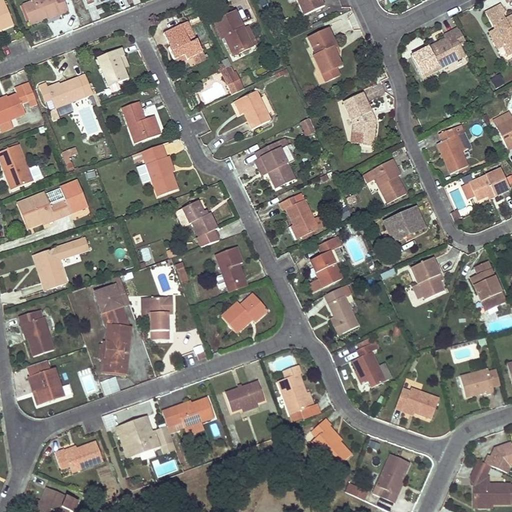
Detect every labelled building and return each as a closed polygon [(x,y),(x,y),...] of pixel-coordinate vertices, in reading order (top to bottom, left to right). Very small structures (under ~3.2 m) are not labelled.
[(0,0),(0,30),(13,25),(3,0),(0,0)] [(69,12),(63,0),(31,0),(33,2),(23,5),(30,24),(48,17),(60,13),(61,15),(69,12)] [(324,7),(321,0),(296,0),(304,16),(324,7)] [(511,16),(505,20),(503,17),(504,13),(501,5),(485,14),(492,27),(496,25),(498,29),(494,30),(489,33),(500,54),(505,52),(507,56),(511,53),(511,16)] [(252,47),(243,30),(243,29),(241,30),(238,26),(241,24),(235,12),(214,22),(222,40),(224,39),(233,57),(252,47)] [(202,53),(188,22),(163,34),(170,48),(168,49),(174,61),(184,56),(187,60),(193,57),(202,53)] [(257,45),(248,28),(243,30),(252,47),(257,45)] [(465,56),(459,45),(466,42),(458,28),(444,36),(446,39),(440,42),(441,44),(436,47),(435,45),(411,57),(422,78),(439,69),(441,64),(445,62),(451,63),(465,56)] [(336,56),(333,49),(336,47),(328,30),(308,39),(316,56),(314,57),(322,75),(335,68),(341,66),(336,56)] [(124,69),(119,57),(123,55),(121,49),(97,58),(109,87),(118,83),(128,79),(124,69)] [(206,60),(202,53),(193,57),(197,64),(206,60)] [(128,67),(123,55),(119,57),(124,69),(128,67)] [(187,60),(184,56),(174,61),(177,65),(187,60)] [(230,67),(226,70),(229,77),(234,75),(230,67)] [(339,76),(335,68),(322,75),(325,82),(339,76)] [(229,77),(226,70),(220,72),(224,80),(229,77)] [(234,75),(229,77),(233,83),(237,93),(243,90),(235,74),(234,75)] [(56,109),(92,95),(85,75),(60,85),(48,90),(47,88),(46,84),(39,87),(45,103),(52,100),(56,109)] [(496,88),(504,84),(500,75),(492,80),(496,88)] [(233,83),(229,77),(224,80),(227,86),(233,83)] [(120,90),(118,83),(109,87),(111,94),(120,90)] [(237,93),(233,83),(227,86),(231,96),(237,93)] [(25,114),(21,104),(28,101),(34,99),(35,99),(29,84),(15,89),(17,95),(0,101),(0,124),(10,121),(25,114)] [(270,121),(256,92),(238,101),(244,113),(252,130),(270,121)] [(373,146),(375,121),(374,118),(371,117),(369,113),(371,112),(362,94),(343,103),(353,125),(351,144),(373,146)] [(244,113),(238,101),(234,102),(240,115),(244,113)] [(160,135),(154,117),(145,120),(139,103),(122,109),(135,144),(160,135)] [(511,119),(509,114),(493,122),(497,128),(496,129),(508,151),(511,149),(511,119)] [(313,128),(309,119),(301,123),(305,132),(313,128)] [(13,128),(10,121),(0,124),(0,128),(1,132),(13,128)] [(437,145),(450,175),(468,167),(461,152),(471,148),(461,125),(438,135),(442,143),(437,145)] [(308,136),(315,133),(313,128),(305,132),(308,136)] [(295,180),(287,164),(295,160),(290,150),(291,149),(289,146),(288,146),(285,139),(255,153),(259,161),(261,159),(268,173),(275,189),(295,180)] [(28,169),(18,145),(4,151),(0,152),(0,162),(6,177),(8,175),(14,189),(33,182),(33,181),(28,169)] [(144,160),(164,152),(162,145),(132,156),(135,163),(144,160)] [(68,157),(75,155),(73,149),(62,154),(66,165),(71,163),(68,157)] [(166,158),(164,152),(144,160),(146,165),(166,158)] [(175,172),(169,157),(166,158),(172,173),(175,172)] [(172,173),(166,158),(146,165),(152,181),(157,197),(178,190),(172,173)] [(268,173),(261,159),(259,161),(255,162),(258,170),(262,176),(268,173)] [(406,194),(397,177),(400,175),(392,160),(371,172),(375,180),(388,204),(406,194)] [(152,181),(146,165),(137,168),(143,184),(152,181)] [(42,177),(38,166),(28,169),(33,181),(42,177)] [(493,194),(495,197),(510,190),(501,170),(469,184),(474,196),(477,202),(488,197),(493,194)] [(96,178),(95,172),(86,173),(88,180),(96,178)] [(375,180),(371,172),(363,176),(367,184),(375,180)] [(14,189),(8,175),(6,177),(11,190),(14,189)] [(55,220),(88,207),(78,181),(60,189),(64,199),(50,205),(45,193),(17,205),(25,225),(32,222),(34,227),(55,218),(55,220)] [(474,196),(469,184),(463,187),(469,198),(474,196)] [(360,200),(357,194),(347,198),(350,204),(360,200)] [(318,230),(313,220),(304,200),(296,204),(293,198),(279,204),(283,212),(286,210),(293,226),(300,239),(318,230)] [(217,229),(210,214),(207,215),(205,217),(203,213),(198,202),(182,210),(189,225),(192,224),(199,238),(197,239),(201,248),(218,242),(213,231),(217,229)] [(350,215),(347,208),(341,211),(344,218),(350,215)] [(424,228),(415,209),(385,222),(394,242),(424,228)] [(189,225),(182,210),(175,213),(183,228),(189,225)] [(457,210),(452,212),(454,219),(460,217),(457,210)] [(325,226),(320,216),(313,220),(318,230),(325,226)] [(358,230),(354,222),(347,225),(351,233),(358,230)] [(300,239),(293,226),(288,228),(294,241),(300,239)] [(335,264),(330,252),(334,251),(342,247),(338,237),(317,247),(322,256),(310,262),(319,280),(308,285),(312,294),(342,280),(335,264)] [(67,284),(59,261),(89,251),(85,239),(35,255),(47,291),(67,284)] [(147,248),(141,250),(144,260),(151,258),(147,248)] [(239,265),(243,263),(237,248),(215,256),(222,275),(215,278),(219,289),(226,287),(229,293),(247,287),(245,280),(242,281),(236,266),(239,265)] [(178,256),(176,249),(167,252),(169,258),(178,256)] [(339,263),(334,251),(330,252),(335,264),(339,263)] [(47,291),(35,255),(33,256),(44,292),(47,291)] [(440,282),(437,276),(440,275),(433,259),(410,269),(418,286),(423,297),(425,300),(444,291),(440,282)] [(506,303),(487,262),(475,268),(478,275),(471,279),(486,312),(506,303)] [(185,273),(182,264),(174,266),(178,275),(185,273)] [(245,280),(239,265),(236,266),(242,281),(245,280)] [(391,277),(388,271),(381,275),(384,280),(391,277)] [(188,280),(185,273),(178,275),(181,283),(188,280)] [(130,304),(120,277),(111,280),(114,287),(94,293),(101,314),(121,307),(130,304)] [(344,298),(340,289),(347,286),(346,286),(324,297),(335,320),(337,325),(333,327),(338,336),(358,326),(344,298)] [(351,295),(347,286),(340,289),(344,298),(351,295)] [(423,297),(418,286),(413,288),(418,300),(423,297)] [(260,317),(257,314),(264,307),(253,295),(240,306),(238,303),(221,318),(236,334),(242,328),(240,326),(250,318),(252,320),(254,323),(260,317)] [(168,315),(168,309),(173,309),(173,298),(150,299),(142,299),(142,317),(151,317),(151,341),(169,340),(168,315)] [(129,328),(121,307),(101,314),(105,324),(108,323),(108,326),(129,328)] [(260,317),(267,311),(264,307),(257,314),(260,317)] [(54,351),(43,318),(39,320),(36,312),(19,317),(21,326),(23,325),(27,340),(33,357),(54,351)] [(242,328),(252,320),(250,318),(240,326),(242,328)] [(128,347),(130,328),(129,328),(108,326),(108,328),(106,343),(106,346),(103,346),(103,345),(99,345),(98,360),(105,360),(103,372),(126,374),(127,364),(123,364),(125,347),(128,347)] [(359,350),(373,343),(370,338),(356,345),(359,350)] [(378,367),(371,353),(378,350),(374,343),(373,343),(359,350),(358,351),(362,357),(352,362),(363,385),(368,382),(371,389),(385,382),(378,367)] [(201,346),(193,348),(194,355),(203,353),(201,346)] [(64,398),(54,369),(50,371),(47,361),(26,368),(29,377),(28,378),(33,393),(37,391),(41,405),(64,398)] [(392,379),(385,364),(378,367),(385,382),(392,379)] [(305,394),(299,375),(301,374),(298,366),(283,372),(285,380),(278,382),(290,415),(301,411),(302,411),(310,408),(310,407),(305,394)] [(488,372),(488,370),(460,378),(465,398),(486,393),(486,396),(494,394),(493,388),(488,372)] [(500,386),(496,371),(488,372),(493,388),(500,386)] [(106,396),(120,391),(115,378),(102,383),(106,396)] [(256,404),(265,401),(258,382),(225,394),(232,413),(242,409),(256,404)] [(431,420),(439,399),(411,389),(409,392),(402,390),(396,407),(414,414),(431,420)] [(41,405),(37,391),(33,393),(38,406),(41,405)] [(204,430),(201,423),(214,418),(207,398),(191,404),(178,409),(177,407),(162,412),(167,427),(170,434),(184,429),(187,436),(204,430)] [(243,412),(257,407),(256,404),(242,409),(243,412)] [(319,414),(316,405),(313,406),(310,407),(310,408),(302,411),(305,419),(319,414)] [(414,414),(396,407),(395,410),(413,417),(414,414)] [(303,417),(301,411),(290,415),(293,421),(303,417)] [(112,413),(104,416),(107,428),(116,425),(112,413)] [(160,447),(155,432),(154,431),(150,433),(144,417),(116,428),(122,444),(127,442),(132,457),(160,447)] [(351,455),(339,442),(338,443),(334,439),(335,438),(327,429),(330,426),(325,420),(312,432),(317,437),(311,442),(336,470),(351,455)] [(342,440),(330,426),(327,429),(335,438),(334,439),(338,443),(339,442),(342,440)] [(170,434),(167,427),(155,432),(160,447),(161,450),(162,449),(164,449),(162,445),(172,441),(170,434)] [(162,445),(164,449),(165,448),(167,453),(176,450),(172,441),(162,445)] [(378,450),(380,444),(371,441),(369,447),(378,450)] [(103,462),(96,442),(76,449),(65,453),(64,451),(64,450),(55,454),(61,471),(69,467),(72,475),(73,475),(72,473),(103,462)] [(132,457),(127,442),(122,444),(128,459),(132,457)] [(510,467),(511,466),(511,445),(511,446),(511,443),(503,446),(504,449),(496,451),(493,458),(488,456),(485,464),(507,474),(510,467)] [(199,461),(196,452),(189,454),(192,464),(199,461)] [(401,483),(409,464),(390,455),(373,494),(394,504),(398,495),(396,495),(401,483)] [(485,477),(489,467),(479,462),(472,477),(485,477)] [(511,503),(511,485),(510,486),(510,485),(489,485),(489,477),(485,477),(472,477),(471,477),(471,486),(474,485),(474,505),(492,505),(510,505),(510,503),(511,503)] [(144,487),(143,482),(132,486),(130,479),(125,481),(128,489),(133,491),(144,487)] [(363,501),(367,492),(353,486),(349,494),(363,501)] [(60,511),(62,508),(69,511),(71,511),(73,511),(78,502),(47,489),(41,502),(36,511),(60,511)] [(36,511),(41,502),(35,499),(30,511),(36,511)]
